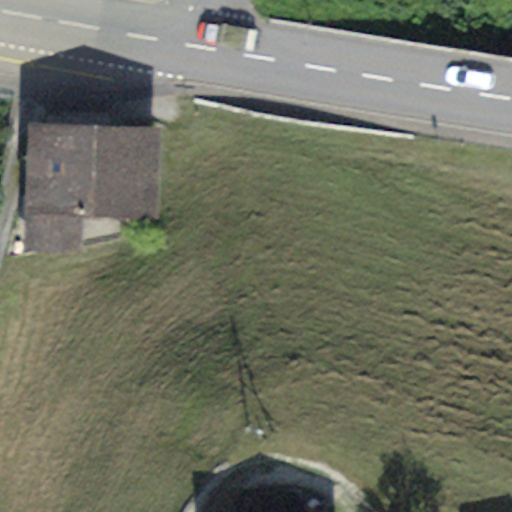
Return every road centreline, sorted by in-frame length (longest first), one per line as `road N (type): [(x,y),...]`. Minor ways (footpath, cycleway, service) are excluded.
road 1 (primary): [(195,46),(511,96)]
road 2 (primary): [(0,10),(195,46)]
